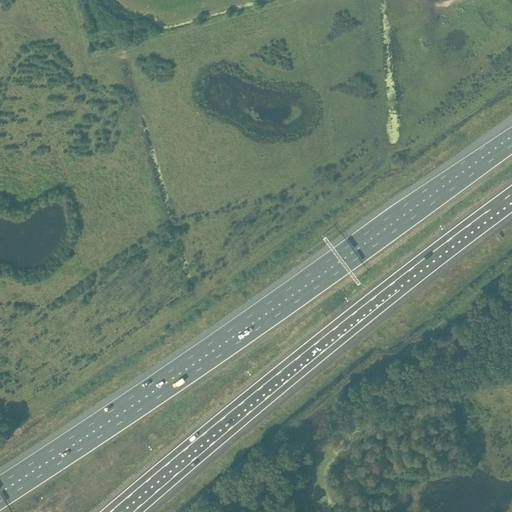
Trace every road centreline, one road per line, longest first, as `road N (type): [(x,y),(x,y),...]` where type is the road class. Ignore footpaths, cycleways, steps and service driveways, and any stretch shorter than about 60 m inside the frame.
road 1 (motorway): [(511,145),(0,501)]
road 2 (motorway): [(110,511),(511,194)]
